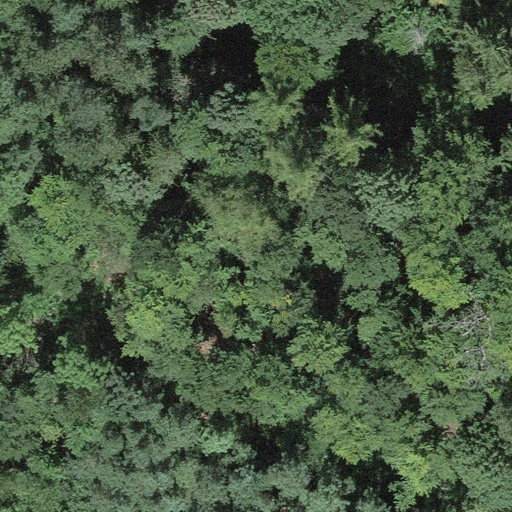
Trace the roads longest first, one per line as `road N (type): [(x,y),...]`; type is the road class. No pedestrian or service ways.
road 1 (track): [(497,511),(151,356),(0,212)]
road 2 (track): [(164,0),(282,68),(465,147),(511,155)]
